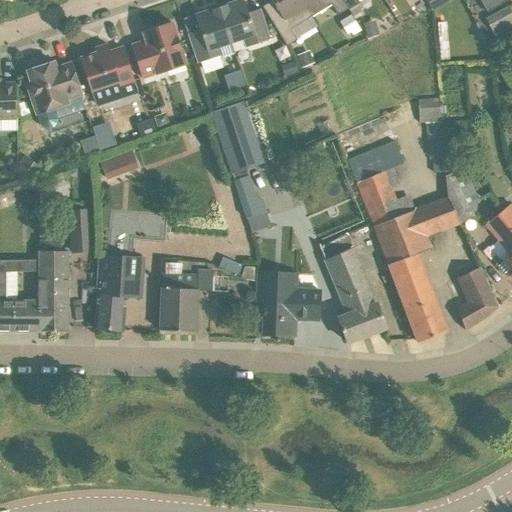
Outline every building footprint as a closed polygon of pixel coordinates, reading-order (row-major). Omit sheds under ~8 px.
[(271,40),(267,28),(261,9),(248,13),(243,0),(242,0),(220,8),(232,45),(243,41),(246,48),(271,40)] [(291,30),(312,17),(301,0),(271,0),(282,17),(272,23),(287,47),(297,41),(291,30)] [(348,10),(342,0),(301,0),(312,17),(332,5),(338,15),(348,10)] [(356,0),(342,0),(348,10),(359,3),(356,0)] [(452,0),(426,0),(433,11),(453,0),(452,0)] [(508,0),(480,0),(487,12),(508,0)] [(511,14),(508,6),(484,19),(494,37),(511,27),(511,14)] [(219,49),(232,45),(220,8),(195,16),(200,29),(187,34),(198,64),(222,56),(219,49)] [(380,36),(375,21),(363,24),(368,39),(380,36)] [(187,65),(179,42),(173,23),(143,33),(145,41),(132,45),(144,80),(187,65)] [(135,84),(129,67),(123,48),(110,52),(108,45),(96,49),(97,53),(81,58),(96,105),(123,97),(120,89),(135,84)] [(314,64),(309,51),(297,56),(303,69),(314,64)] [(295,61),(281,66),(285,78),(299,74),(295,61)] [(82,97),(77,82),(71,63),(56,68),(55,62),(27,71),(31,84),(27,85),(39,123),(41,125),(42,127),(43,128),(45,128),(46,129),(48,129),(49,129),(51,128),(52,127),(54,127),(55,125),(56,124),(57,123),(57,121),(57,119),(57,118),(86,108),(82,97)] [(0,131),(17,131),(16,104),(16,84),(0,84),(0,131)] [(418,100),(419,124),(442,123),(440,99),(418,100)] [(211,113),(232,177),(264,167),(244,103),(211,113)] [(154,117),(158,128),(170,124),(166,113),(154,117)] [(144,136),(156,131),(152,119),(139,124),(136,125),(141,137),(144,136)] [(93,128),(101,150),(116,145),(109,123),(93,128)] [(458,225),(447,197),(415,210),(409,195),(396,201),(391,188),(400,185),(393,168),(403,164),(394,141),(348,160),(345,154),(343,155),(349,170),(359,195),(377,239),(378,238),(418,343),(447,331),(418,255),(433,248),(428,239),(458,225)] [(19,179),(40,172),(43,168),(25,156),(18,166),(19,179)] [(445,173),(444,156),(433,157),(433,173),(445,173)] [(447,197),(458,225),(475,217),(471,207),(480,203),(464,168),(445,177),(447,197)] [(511,204),(499,214),(511,229),(511,204)] [(93,252),(91,209),(69,210),(71,253),(93,252)] [(511,270),(511,229),(499,214),(485,226),(508,254),(502,258),(511,270)] [(375,302),(354,247),(323,258),(344,314),(338,317),(348,343),(386,328),(376,302),(375,302)] [(68,332),(69,251),(38,251),(38,261),(39,274),(39,303),(39,331),(68,332)] [(123,331),(125,298),(149,300),(152,258),(101,254),(95,329),(123,331)] [(219,266),(229,271),(233,261),(223,257),(219,266)] [(0,331),(39,331),(39,303),(39,274),(38,261),(0,260),(0,331)] [(499,306),(494,296),(480,267),(456,279),(468,303),(457,308),(465,330),(466,330),(466,329),(484,318),(499,306)] [(196,332),(198,292),(211,292),(212,270),(197,270),(197,276),(162,274),(160,330),(196,332)] [(309,320),(311,289),(265,287),(263,335),(287,336),(288,319),(309,320)]
